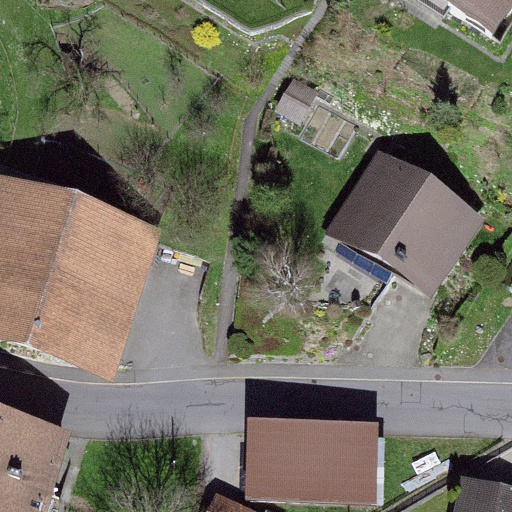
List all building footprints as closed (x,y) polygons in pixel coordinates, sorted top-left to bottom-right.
[(0,0),(0,61),(10,61),(2,0),(0,0)] [(511,0),(397,0),(500,59),(511,35),(511,0)] [(328,257),(420,311),(462,240),(370,186),(328,257)] [(0,359),(100,389),(141,255),(0,211),(0,359)] [(0,511),(36,511),(52,456),(0,441),(0,511)] [(235,511),(365,511),(366,447),(236,446),(235,511)] [(477,511),(511,511),(511,469),(480,467),(477,511)]
